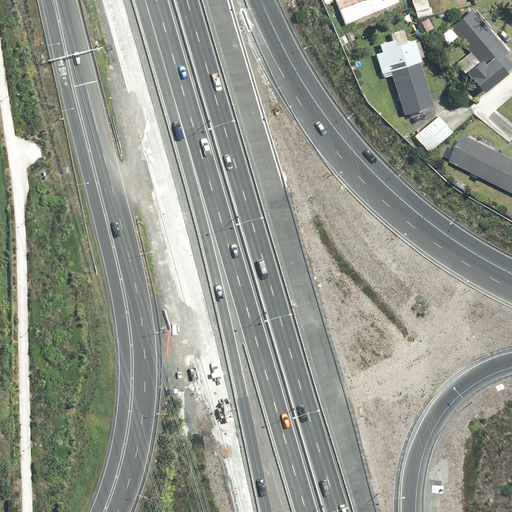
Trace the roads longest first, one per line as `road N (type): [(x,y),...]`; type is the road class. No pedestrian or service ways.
road 1 (motorway): [(196,0),(345,511)]
road 2 (motorway): [(301,511),(152,0)]
road 3 (motorway): [(261,511),(131,0)]
road 4 (motorway): [(105,511),(129,421),(131,338),(54,0)]
road 5 (motorway): [(246,0),(295,93),(351,168),(425,235),(511,287)]
road 6 (motorway): [(267,0),(314,89),(375,165),(447,226),(511,264)]
road 7 (motorway): [(511,362),(474,376),(433,416),(405,511)]
